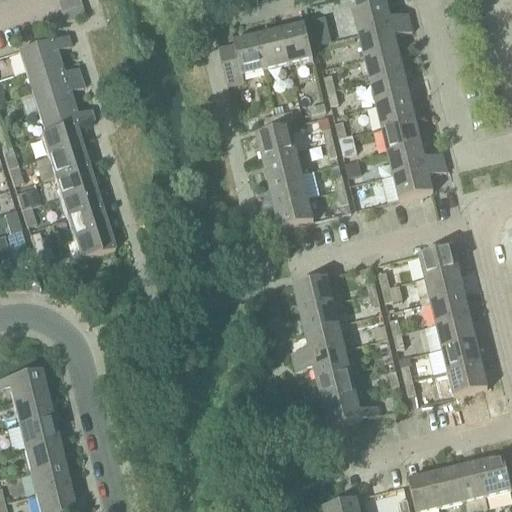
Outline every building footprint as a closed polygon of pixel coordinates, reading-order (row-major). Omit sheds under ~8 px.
[(74,0),(58,5),(61,16),(82,9),(78,0),(74,0)] [(359,39),(410,27),(408,18),(391,22),(387,8),(382,9),(379,0),(358,0),(362,14),(353,16),(359,39)] [(61,16),(65,27),(85,20),(82,9),(61,16)] [(410,27),(398,30),(401,39),(413,36),(410,27)] [(287,60),(289,69),(313,63),(305,29),(287,33),(281,35),(287,60)] [(393,31),(359,39),(365,63),(398,55),(393,31)] [(281,35),(257,41),(266,75),(287,69),(289,69),(287,60),(281,35)] [(67,40),(18,56),(25,77),(59,66),(56,56),(70,51),(67,40)] [(219,54),(226,84),(266,75),(257,41),(233,47),(234,51),(219,54)] [(371,87),(404,79),(398,55),(365,63),(371,87)] [(59,66),(25,77),(31,98),(80,82),(77,73),(67,76),(69,81),(64,82),(59,66)] [(376,111),(410,102),(404,79),(371,87),(376,111)] [(327,97),(336,95),(332,80),(324,82),(327,97)] [(80,82),(31,98),(38,118),(72,108),(67,92),(72,90),(73,95),(83,92),(80,82)] [(339,109),(336,95),(327,97),(331,111),(339,109)] [(416,126),(410,102),(376,111),(382,134),(416,126)] [(72,108),(38,118),(45,139),(45,140),(75,130),(75,131),(88,127),(94,125),(90,114),(80,117),(82,122),(77,123),(72,108)] [(310,112),(312,119),(326,116),(324,108),(310,112)] [(292,116),(287,118),(277,120),(279,128),(294,124),(292,116)] [(279,128),(277,120),(264,123),(266,131),(279,128)] [(328,122),(320,124),(322,135),(330,133),(328,122)] [(388,158),(422,149),(416,126),(382,134),(388,158)] [(339,143),(346,141),(343,127),(336,129),(339,143)] [(45,140),(45,139),(41,141),(47,161),(81,150),(75,131),(75,130),(45,140)] [(291,131),(287,132),(256,139),(262,163),(297,155),(291,131)] [(326,149),(334,147),(330,133),(322,135),(326,149)] [(353,139),(346,141),(339,143),(344,161),(358,157),(353,139)] [(337,161),(334,147),(326,149),(329,163),(337,161)] [(422,149),(388,158),(394,180),(427,172),(422,149)] [(81,150),(47,161),(54,182),(88,171),(81,150)] [(7,157),(3,158),(9,174),(18,171),(13,155),(12,155),(8,157),(7,157)] [(297,155),(262,163),(268,187),(302,178),(297,155)] [(442,158),(430,161),(433,170),(445,167),(442,158)] [(445,167),(433,170),(435,179),(447,176),(445,167)] [(18,171),(9,174),(14,191),(23,188),(18,171)] [(60,203),(95,192),(88,171),(54,182),(60,203)] [(427,172),(394,180),(400,205),(433,197),(427,172)] [(302,178),(268,187),(274,211),(287,207),(308,202),(319,199),(314,176),(302,179),(302,178)] [(337,196),(345,194),(342,180),(334,182),(337,196)] [(67,224),(101,213),(95,192),(60,203),(67,224)] [(349,208),(345,194),(337,196),(341,210),(349,208)] [(26,196),(17,199),(22,215),(31,212),(26,196)] [(308,202),(274,211),(280,234),(313,226),(308,202)] [(31,212),(22,215),(27,232),(36,229),(31,212)] [(108,234),(101,213),(67,224),(74,245),(108,234)] [(22,235),(19,225),(6,229),(9,239),(22,235)] [(108,234),(74,245),(80,266),(115,255),(108,234)] [(39,237),(30,239),(35,256),(44,254),(39,237)] [(0,266),(11,263),(4,240),(0,241),(0,266)] [(420,260),(426,284),(460,275),(454,252),(420,260)] [(44,254),(35,256),(40,273),(49,270),(44,254)] [(431,307),(465,299),(460,275),(426,284),(431,307)] [(379,280),(383,294),(390,292),(387,278),(379,280)] [(300,314),(334,306),(328,282),(294,291),(300,314)] [(377,297),(374,283),(366,285),(369,299),(377,297)] [(383,294),(386,308),(394,306),(390,292),(383,294)] [(381,311),(377,297),(369,299),(373,313),(381,311)] [(431,307),(437,331),(471,323),(465,299),(431,307)] [(300,314),(306,338),(340,329),(334,306),(300,314)] [(437,331),(443,355),(477,346),(471,323),(437,331)] [(398,324),(390,326),(393,340),(402,338),(398,324)] [(340,329),(306,338),(312,363),(346,354),(340,329)] [(402,338),(393,340),(397,355),(405,353),(402,338)] [(443,355),(449,378),(483,370),(477,346),(443,355)] [(346,354),(312,363),(317,385),(351,377),(346,354)] [(304,355),(292,358),(294,367),(306,364),(304,355)] [(306,364),(294,367),(297,376),(309,373),(306,364)] [(454,402),(488,394),(483,370),(449,378),(454,402)] [(410,371),(401,373),(405,388),(412,386),(413,386),(410,371)] [(40,375),(7,383),(13,407),(46,398),(40,375)] [(396,376),(388,378),(391,392),(400,390),(396,376)] [(317,385),(323,409),(357,400),(351,377),(317,385)] [(427,382),(420,384),(422,394),(430,392),(427,382)] [(413,386),(412,386),(415,396),(422,394),(420,384),(413,386)] [(406,387),(405,388),(407,398),(415,396),(412,386),(406,387)] [(13,407),(18,430),(52,422),(46,398),(13,407)] [(357,400),(323,409),(329,433),(363,424),(363,423),(368,422),(369,423),(381,420),(378,411),(367,414),(366,410),(360,411),(357,400)] [(24,454),(58,446),(52,422),(18,430),(24,454)] [(24,454),(30,478),(64,469),(58,446),(24,454)] [(511,493),(504,462),(481,468),(488,501),(511,495),(511,493)] [(465,507),(488,501),(481,468),(457,474),(465,507)] [(30,478),(36,501),(69,493),(64,469),(30,478)] [(457,474),(433,479),(440,511),(443,511),(465,507),(457,474)] [(415,511),(440,511),(433,479),(409,485),(415,511)] [(73,511),(69,493),(36,501),(38,511),(73,511)]
